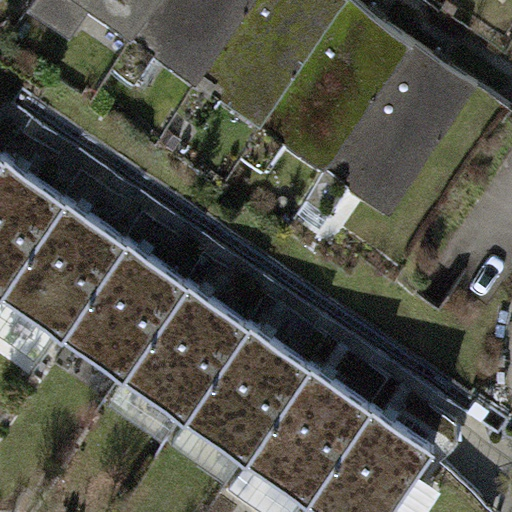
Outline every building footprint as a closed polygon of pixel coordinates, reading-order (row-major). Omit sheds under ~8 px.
[(200,0),(63,0),(63,1),(109,32),(127,4),(176,37),(200,0)] [(294,0),(200,0),(176,37),(240,80),(294,0)] [(386,0),(294,0),(240,80),(304,123),(386,0)] [(454,38),(396,0),(386,0),(304,123),(368,165),(454,38)] [(511,85),(511,77),(454,38),(368,165),(430,207),(511,85)] [(0,166),(18,138),(0,126),(0,166)] [(0,274),(67,169),(18,138),(0,166),(0,274)] [(0,274),(0,280),(62,320),(135,211),(67,169),(0,274)] [(135,211),(62,320),(134,368),(207,259),(135,211)] [(275,304),(207,259),(134,368),(203,413),(275,304)] [(203,413),(279,464),(351,355),(275,304),(203,413)] [(279,464),(350,511),(422,402),(351,355),(279,464)] [(422,402),(350,511),(351,511),(445,511),(489,446),(422,402)]
